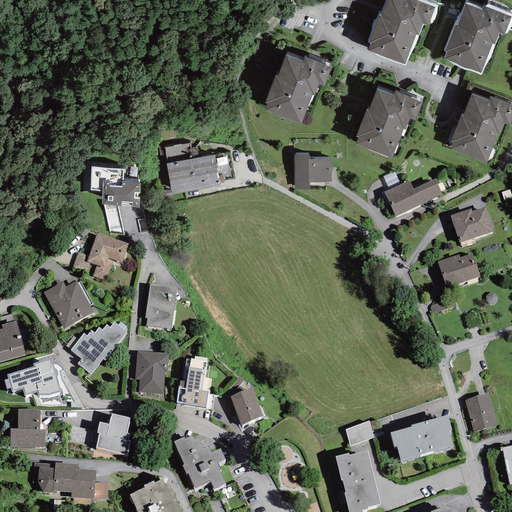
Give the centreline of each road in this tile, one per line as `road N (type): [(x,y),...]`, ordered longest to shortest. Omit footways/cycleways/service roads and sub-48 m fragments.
road 1 (residential): [(379,232),(440,358),(493,511)]
road 2 (residential): [(279,511),(246,463),(217,439),(142,414),(132,401)]
road 3 (residential): [(132,401),(133,293),(141,275),(132,222)]
road 4 (residential): [(43,460),(167,472),(188,511)]
road 5 (residential): [(132,401),(98,400),(85,388),(26,292)]
road 6 (residential): [(320,0),(329,31),(446,88)]
